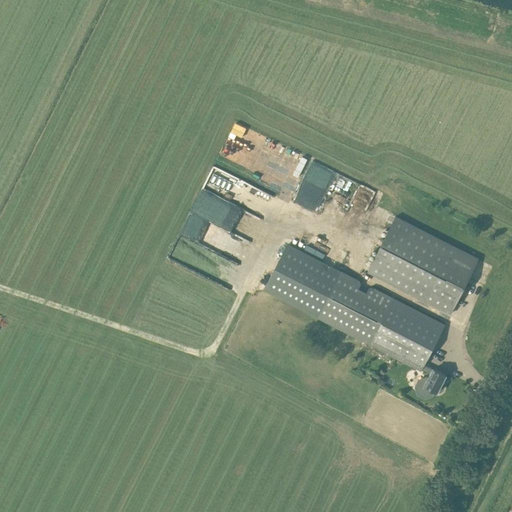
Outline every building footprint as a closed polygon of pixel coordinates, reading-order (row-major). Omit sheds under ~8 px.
[(188,214),(167,257),(216,281),(230,253),(223,250),(229,238),(222,235),(226,228),(220,225),(217,232),(206,227),(207,223),(188,214)] [(480,258),(396,215),(368,271),(452,314),(480,258)] [(318,317),(342,270),(289,243),(265,290),(318,317)] [(361,283),(361,280),(342,270),(318,317),(370,344),(422,371),(423,369),(425,364),(446,324),(372,286),(369,287),(367,291),(359,288),(361,283)] [(425,364),(423,369),(431,374),(429,379),(427,378),(421,380),(417,386),(419,391),(420,393),(426,396),(432,395),(435,390),(438,392),(447,375),(434,368),(425,364)]
